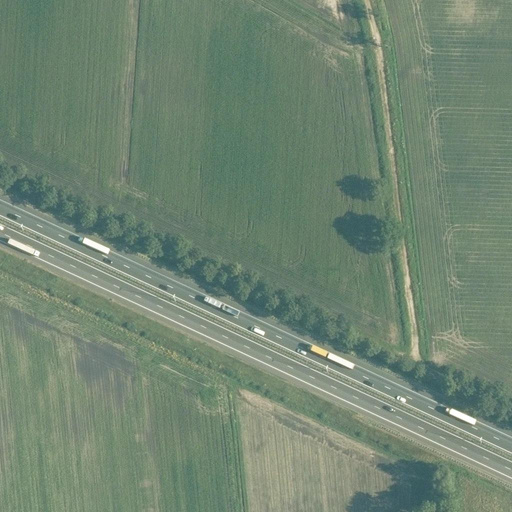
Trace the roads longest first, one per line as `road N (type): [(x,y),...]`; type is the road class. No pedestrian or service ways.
road 1 (motorway): [(0,234),(511,474)]
road 2 (motorway): [(511,439),(0,204)]
road 3 (track): [(367,0),(417,360),(511,408)]
road 4 (track): [(417,360),(0,169)]
